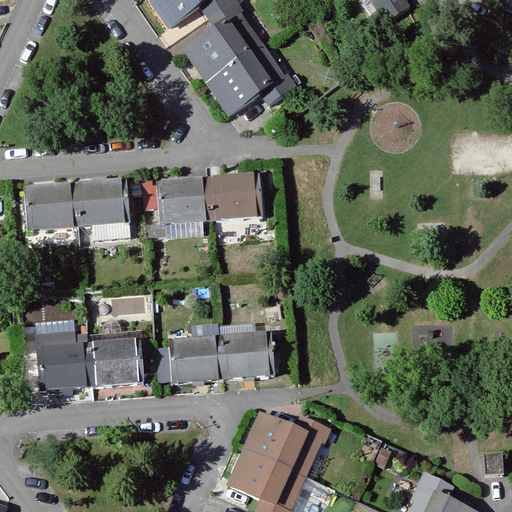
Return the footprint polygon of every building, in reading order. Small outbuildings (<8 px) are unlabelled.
[(148,0),(169,29),(170,29),(200,8),(204,5),(213,17),(234,3),(231,0),(148,0)] [(369,0),(379,14),(374,17),(383,30),(405,13),(397,1),(398,0),(369,0)] [(405,13),(410,11),(402,0),(398,0),(397,1),(405,13)] [(511,0),(501,0),(498,8),(511,13),(511,0)] [(234,3),(213,17),(222,30),(217,33),(187,55),(208,85),(260,49),(238,18),(242,15),(234,3)] [(209,20),(213,17),(204,5),(200,8),(209,20)] [(213,17),(209,20),(217,33),(222,30),(213,17)] [(260,49),(208,85),(229,116),(231,116),(261,95),(265,93),(274,106),(295,91),(286,79),(282,81),(260,49)] [(272,107),(274,106),(265,93),(261,95),(270,108),(272,107)] [(207,186),(210,222),(262,218),(259,181),(207,186)] [(210,222),(207,186),(157,190),(159,226),(210,222)] [(76,191),(79,228),(93,228),(129,225),(127,187),(76,191)] [(79,228),(76,191),(25,195),(28,233),(79,228)] [(129,225),(93,228),(94,243),(130,239),(129,225)] [(104,339),(88,341),(89,351),(138,347),(137,337),(120,338),(120,328),(103,329),(104,339)] [(36,338),(38,356),(41,393),(92,389),(89,351),(88,341),(88,338),(76,339),(75,335),(36,338)] [(221,345),(223,381),(274,377),(271,341),(221,345)] [(223,381),(221,345),(169,349),(172,386),(223,381)] [(89,351),(92,389),(142,385),(140,347),(138,347),(89,351)] [(246,454),(303,480),(319,444),(324,446),(331,433),(306,421),(299,435),(293,433),(262,419),(246,454)] [(306,421),(300,419),(293,433),(299,435),(306,421)] [(267,511),(288,511),(303,480),(246,454),(230,487),(264,503),(270,506),(267,511)] [(490,461),(491,477),(507,476),(506,460),(490,461)] [(299,511),(324,511),(335,487),(311,477),(297,511),(299,511)] [(413,511),(465,511),(448,504),(443,501),(449,488),(426,477),(419,490),(423,492),(413,511)] [(454,490),(449,488),(443,501),(448,504),(454,490)] [(259,511),(267,511),(270,506),(264,503),(259,511)]
